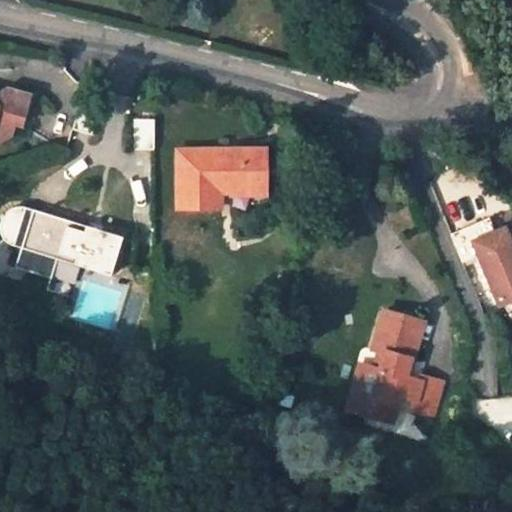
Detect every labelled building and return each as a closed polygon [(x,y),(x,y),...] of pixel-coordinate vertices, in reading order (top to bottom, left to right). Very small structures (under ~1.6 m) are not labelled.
[(0,146),(8,142),(12,130),(19,132),(27,102),(4,95),(0,96),(0,146)] [(90,135),(99,106),(81,101),(72,130),(90,135)] [(154,143),(154,113),(133,113),(133,143),(154,143)] [(264,148),(179,148),(179,207),(220,206),(220,197),(220,187),(265,187),(264,148)] [(220,197),(265,197),(265,187),(220,187),(220,197)] [(5,209),(2,215),(2,216),(1,221),(1,227),(4,234),(10,240),(15,241),(19,228),(22,219),(27,202),(25,202),(20,201),(13,203),(8,207),(5,209)] [(112,271),(124,234),(34,205),(29,222),(26,230),(22,243),(16,263),(51,273),(57,254),(111,271),(112,271)] [(22,219),(19,228),(26,230),(29,222),(22,219)] [(496,308),(511,300),(511,241),(504,223),(467,239),(496,308)] [(413,360),(423,323),(385,312),(374,350),(386,353),(380,371),(366,367),(358,394),(373,398),(368,416),(392,423),(400,395),(415,399),(413,407),(429,412),(439,381),(423,375),(421,381),(405,376),(410,359),(413,360)] [(373,398),(358,394),(366,367),(358,365),(345,409),(368,416),(373,398)]
